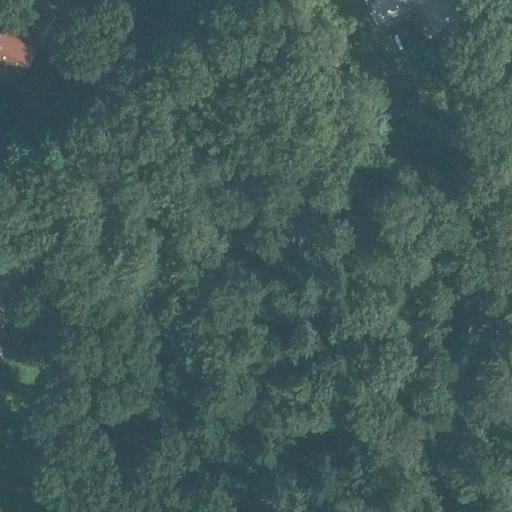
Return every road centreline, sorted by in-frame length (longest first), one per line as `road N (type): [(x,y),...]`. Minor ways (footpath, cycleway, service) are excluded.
road 1 (residential): [(0,146),(195,0)]
road 2 (residential): [(153,143),(371,138)]
road 3 (residential): [(511,222),(371,138)]
road 4 (residential): [(371,138),(307,0)]
